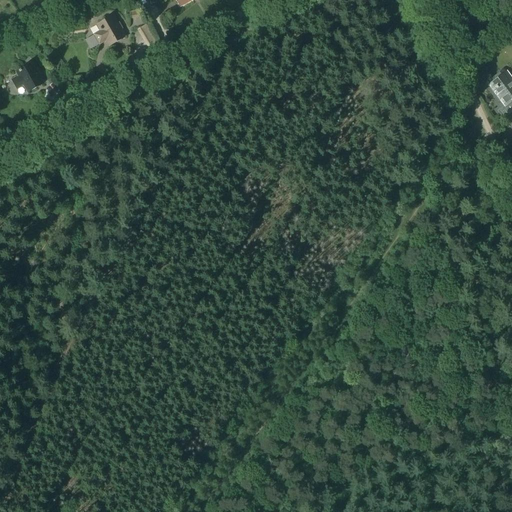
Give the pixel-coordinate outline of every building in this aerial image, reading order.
[(138,10),(128,12),(130,20),(140,18),(138,10)] [(100,31),(93,35),(99,45),(106,41),(109,47),(124,38),(121,33),(122,30),(118,24),(116,25),(112,17),(97,25),(100,31)] [(146,25),(137,30),(147,48),(156,42),(146,25)] [(18,77),(11,81),(17,90),(24,86),(28,93),(43,85),(38,77),(39,74),(37,70),(35,71),(31,65),(16,73),(18,77)] [(492,79),(493,82),(504,107),(510,114),(511,112),(511,80),(511,77),(508,72),(507,74),(506,73),(502,76),(500,73),(492,79)]
